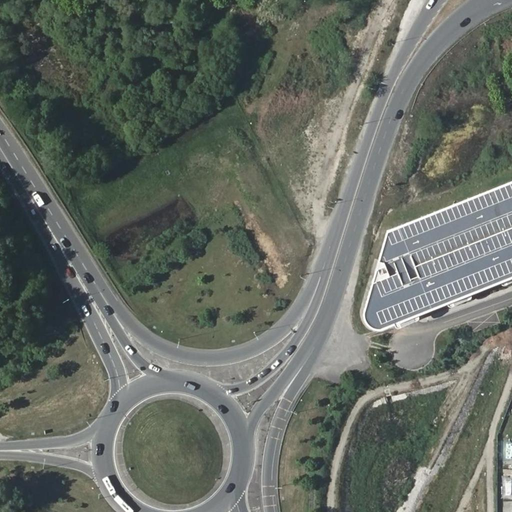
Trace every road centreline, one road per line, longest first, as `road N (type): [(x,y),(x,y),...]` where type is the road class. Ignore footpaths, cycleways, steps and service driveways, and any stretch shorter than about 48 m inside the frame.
road 1 (primary): [(337,229),(300,307),(274,336),(234,355),(197,358),(134,327),(59,226)]
road 2 (primary): [(331,306),(401,95),(450,28),(491,0)]
road 3 (primary): [(435,0),(388,86),(337,229)]
road 4 (primary): [(25,188),(108,350),(119,389),(115,408)]
road 5 (primary): [(337,229),(325,278),(294,343),(256,380),(208,389)]
road 6 (primary): [(270,511),(272,437),(331,306)]
road 7 (primary): [(173,380),(135,357),(59,226)]
road 8 (primary): [(243,443),(331,306)]
